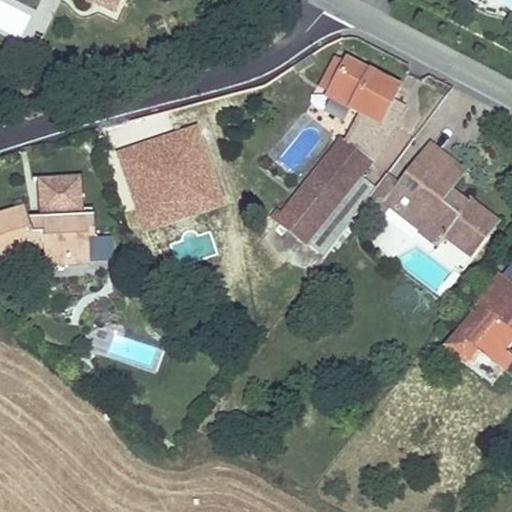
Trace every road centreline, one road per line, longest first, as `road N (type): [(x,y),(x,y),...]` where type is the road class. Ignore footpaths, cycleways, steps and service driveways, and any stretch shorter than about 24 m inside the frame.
road 1 (residential): [(0,140),(273,59),(310,39),(347,0)]
road 2 (residential): [(372,0),(511,76)]
